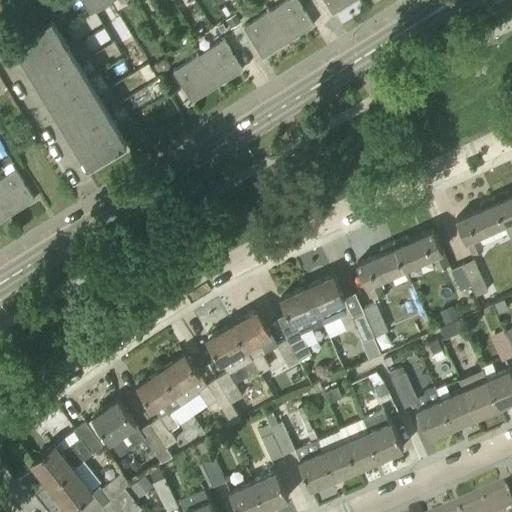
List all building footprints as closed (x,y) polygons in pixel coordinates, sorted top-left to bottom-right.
[(112,2),(110,0),(88,0),(91,5),(92,4),(97,12),(112,2)] [(284,0),(269,10),(287,40),(301,31),(300,29),(310,23),(312,26),(313,25),(297,0),(284,0)] [(344,4),(350,0),(325,0),(333,13),(335,12),(333,9),(343,3),(344,4)] [(273,48),(287,40),(269,10),(244,26),(263,57),(265,56),(263,53),(272,47),(273,48)] [(240,20),(236,13),(226,19),(231,26),(240,20)] [(22,54),(61,31),(52,16),(13,39),(22,54)] [(224,22),(219,25),(222,30),(227,27),(224,22)] [(61,31),(22,54),(32,70),(71,46),(61,31)] [(192,38),(189,33),(181,37),(184,42),(192,38)] [(198,54),(217,84),(231,75),(230,73),(239,67),(241,70),(243,69),(223,38),(198,54)] [(41,86),(80,62),(91,56),(81,40),(71,46),(32,70),(41,86)] [(203,92),(217,84),(198,54),(173,69),(193,101),(194,100),(192,97),(202,91),(203,92)] [(169,66),(170,62),(167,59),(162,58),(159,61),(158,65),(161,69),(166,69),(169,66)] [(51,101),(89,78),(89,76),(80,62),(41,86),(51,101)] [(60,117),(99,93),(89,78),(51,101),(60,117)] [(70,132),(108,109),(99,93),(60,117),(70,132)] [(118,124),(117,123),(108,109),(70,132),(79,148),(118,124)] [(118,124),(79,148),(89,163),(139,133),(129,116),(117,123),(118,124)] [(0,177),(0,199),(9,213),(23,205),(22,203),(31,197),(33,200),(35,199),(15,168),(0,177)] [(493,198),(504,222),(505,222),(511,238),(511,192),(508,194),(507,192),(493,198)] [(478,234),(504,222),(493,198),(480,204),(481,207),(456,218),(472,253),(484,248),(478,234)] [(0,218),(9,213),(0,199),(0,218)] [(394,243),(404,266),(431,254),(438,268),(449,263),(434,228),(409,240),(407,237),(394,243)] [(377,278),(404,266),(394,243),(380,248),(382,251),(357,263),(373,298),(384,293),(377,278)] [(471,284),(476,294),(487,289),(474,257),(462,263),(471,284)] [(451,267),(460,289),(471,284),(462,263),(451,267)] [(374,335),(363,310),(352,315),(333,273),(307,285),(324,321),(340,314),(347,329),(356,324),(363,340),(373,335),(374,335)] [(301,332),(324,321),(307,285),(281,297),(297,332),(287,336),(299,358),(311,351),(301,332)] [(494,302),(499,312),(509,307),(504,297),(494,302)] [(363,310),(374,335),(388,328),(376,301),(363,307),(364,309),(363,310)] [(454,302),(439,309),(445,322),(459,315),(454,302)] [(265,351),(260,342),(272,334),(257,308),(232,323),(260,372),(270,366),(263,352),(265,351)] [(480,320),(476,312),(466,317),(469,325),(480,320)] [(505,329),(511,344),(511,317),(502,322),(506,329),(505,329)] [(440,326),(443,334),(444,337),(463,329),(461,325),(458,318),(440,326)] [(207,337),(226,370),(229,369),(230,371),(243,364),(250,377),(260,372),(232,323),(207,337)] [(505,358),(511,354),(511,344),(505,329),(494,335),(505,358)] [(289,363),(299,358),(287,336),(276,342),(277,344),(289,363)] [(429,341),(434,352),(443,348),(437,337),(429,341)] [(381,350),(375,338),(363,344),(369,356),(381,350)] [(232,400),(217,376),(207,383),(185,351),(162,367),(185,401),(200,390),(207,403),(217,398),(229,418),(232,423),(241,418),(231,400),(232,400)] [(486,375),(499,405),(511,399),(511,371),(509,365),(496,371),(486,375)] [(171,411),(185,401),(162,367),(138,384),(160,415),(150,422),(166,445),(177,438),(171,429),(179,424),(171,411)] [(476,415),(499,405),(486,375),(483,368),(481,368),(459,378),(463,386),(476,415)] [(226,370),(217,376),(232,400),(243,393),(236,381),(230,371),(229,369),(226,370)] [(389,391),(384,380),(376,370),(369,374),(375,384),(374,384),(379,395),(389,391)] [(405,406),(406,406),(419,400),(406,371),(404,372),(391,377),(405,406)] [(338,384),(324,390),(329,401),(342,395),(338,384)] [(440,396),(435,384),(425,389),(426,392),(417,396),(421,404),(416,406),(429,435),(452,425),(440,396)] [(452,425),(476,415),(463,386),(440,396),(452,425)] [(297,390),(274,400),(277,405),(300,395),(297,390)] [(93,415),(97,421),(109,438),(120,453),(145,436),(162,460),(172,453),(166,445),(150,422),(140,429),(118,397),(93,415)] [(363,417),(368,427),(380,457),(404,447),(391,417),(387,418),(383,408),(363,417)] [(103,443),(90,426),(86,420),(74,429),(80,436),(62,450),(55,442),(32,461),(51,485),(75,465),(103,443)] [(281,420),(270,425),(269,422),(257,428),(272,458),(295,447),(281,420)] [(357,467),(380,457),(368,427),(344,437),(357,467)] [(357,467),(344,437),(321,448),(334,477),(357,467)] [(196,443),(201,453),(212,448),(208,438),(196,443)] [(311,487),(334,477),(321,448),(317,438),(294,449),(311,487)] [(204,463),(214,485),(226,480),(216,457),(204,463)] [(75,465),(51,485),(70,509),(94,489),(75,465)] [(252,478),(265,507),(289,497),(276,467),(252,478)] [(130,482),(126,485),(136,498),(154,484),(143,471),(130,482)] [(110,499),(125,486),(130,482),(122,472),(101,488),(110,499)] [(153,481),(167,509),(168,511),(179,505),(164,475),(153,481)] [(239,511),(254,511),(265,507),(252,478),(229,489),(239,511)] [(134,511),(141,507),(125,486),(110,499),(102,505),(108,511),(134,511)] [(215,511),(204,486),(178,498),(184,511),(215,511)] [(479,501),(483,511),(511,511),(511,510),(503,491),(479,501)] [(483,511),(479,501),(454,511),(453,511),(483,511)]
